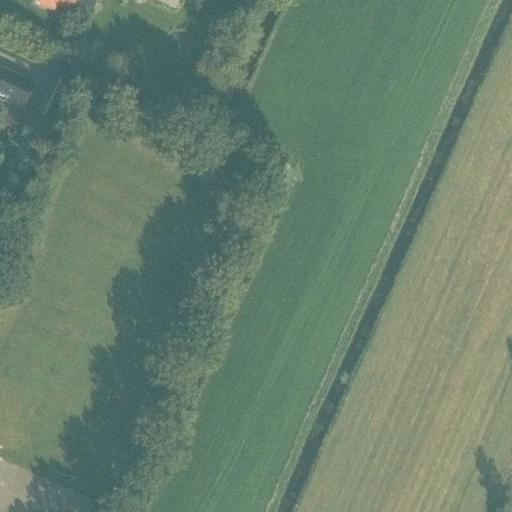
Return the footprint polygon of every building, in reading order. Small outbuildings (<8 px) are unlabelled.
[(35,0),(33,4),(53,13),(56,7),(71,14),(72,14),(78,0),(35,0)] [(151,0),(175,10),(178,0),(151,0)] [(54,70),(50,78),(67,86),(71,77),(54,70)] [(0,107),(21,117),(35,86),(2,71),(0,75),(0,107)] [(67,106),(74,89),(50,78),(32,115),(54,124),(63,104),(67,106)] [(58,131),(47,126),(39,144),(50,149),(58,131)] [(24,139),(13,162),(31,170),(42,147),(24,139)] [(139,466),(122,458),(114,475),(132,483),(139,466)]
